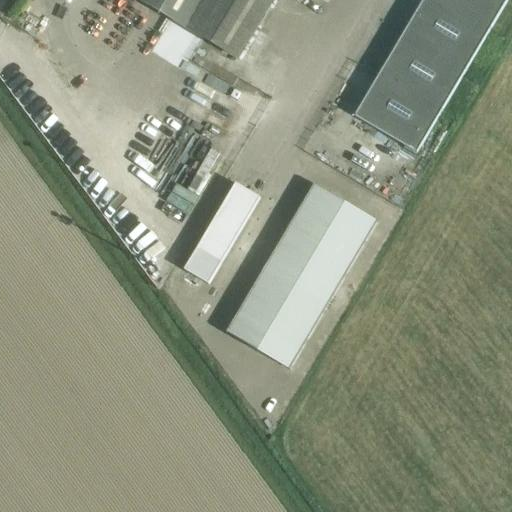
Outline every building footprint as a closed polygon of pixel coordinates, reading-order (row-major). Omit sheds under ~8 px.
[(139,0),(186,28),(203,0),(139,0)] [(238,59),(273,0),(203,0),(186,28),(238,59)] [(423,0),(403,35),(379,76),(355,117),(416,154),(440,113),(465,72),(489,30),(507,0),(423,0)] [(187,69),(202,54),(191,44),(176,59),(187,69)] [(329,99),(319,120),(328,124),(338,103),(329,99)] [(175,122),(185,129),(194,116),(184,109),(175,122)] [(208,285),(259,199),(236,185),(184,271),(208,285)] [(289,371),(376,223),(313,186),(226,334),(289,371)]
